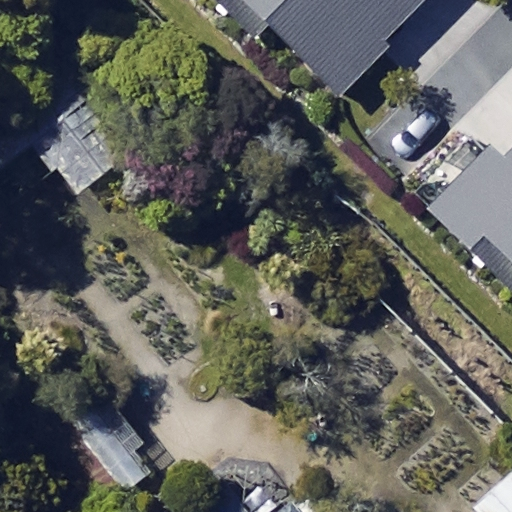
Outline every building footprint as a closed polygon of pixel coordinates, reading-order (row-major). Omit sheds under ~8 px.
[(445,0),(216,0),(251,34),(264,21),(346,102),(445,0)] [(103,99),(74,67),(0,133),(0,227),(64,171),(96,206),(141,166),(91,110),(103,99)] [(511,172),(501,162),(442,219),(511,290),(511,172)] [(117,511),(142,495),(80,404),(41,431),(96,511),(117,511)] [(511,511),(511,489),(487,511),(511,511)]
